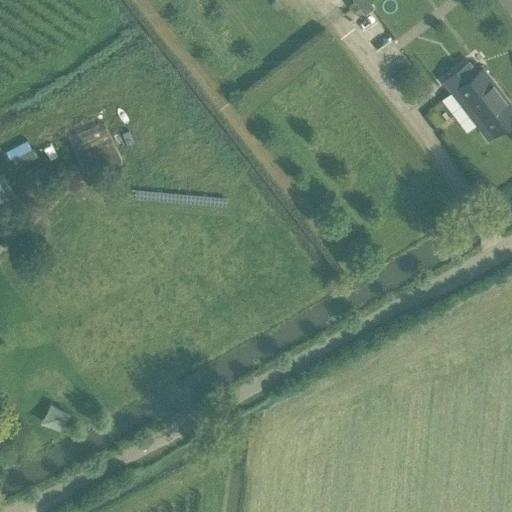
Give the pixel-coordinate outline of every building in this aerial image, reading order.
[(377,4),(373,0),(354,0),(357,4),(365,14),(377,4)] [(444,80),(477,123),(489,137),(511,119),(511,104),(483,67),(477,72),(468,61),(444,80)] [(41,166),(21,178),(28,189),(48,177),(41,166)] [(24,202),(0,216),(0,222),(4,229),(31,213),(24,202)] [(0,243),(9,238),(4,229),(0,222),(0,243)] [(58,401),(46,419),(64,431),(76,413),(58,401)]
